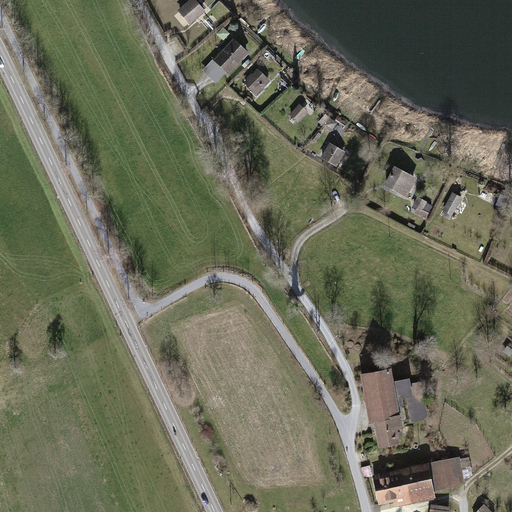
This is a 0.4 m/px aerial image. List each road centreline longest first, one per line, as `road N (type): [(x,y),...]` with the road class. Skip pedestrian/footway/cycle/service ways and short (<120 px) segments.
road 1 (tertiary): [(215,511),(0,54)]
road 2 (track): [(137,0),(257,231),(351,379),(356,404),(344,428)]
road 3 (track): [(344,428),(257,293),(241,281),(206,280),(144,310)]
road 4 (track): [(294,284),(301,240),(352,204),(475,265)]
